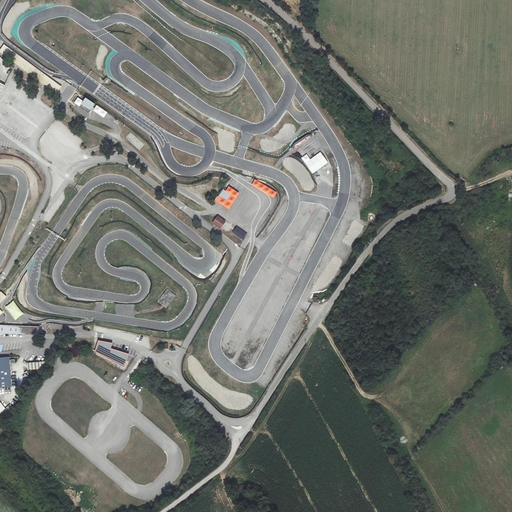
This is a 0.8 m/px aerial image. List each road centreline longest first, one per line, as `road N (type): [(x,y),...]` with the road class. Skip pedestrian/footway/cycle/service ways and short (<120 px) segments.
road 1 (unclassified): [(262,0),(306,34),(452,191),(379,237),(251,420),(223,418),(178,377)]
road 2 (unknown): [(95,318),(168,325),(188,301),(187,288),(124,235),(103,240),(101,263),(141,278),(141,298),(66,290),(57,282),(59,265)]
road 3 (unknown): [(244,423),(224,464),(161,511)]
